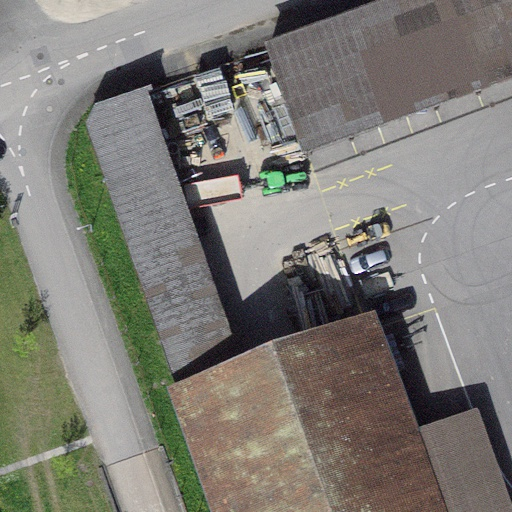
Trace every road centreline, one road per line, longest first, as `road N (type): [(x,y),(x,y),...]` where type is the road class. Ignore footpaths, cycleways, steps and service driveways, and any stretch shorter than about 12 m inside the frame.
road 1 (residential): [(138,511),(0,90)]
road 2 (residential): [(0,90),(256,0)]
